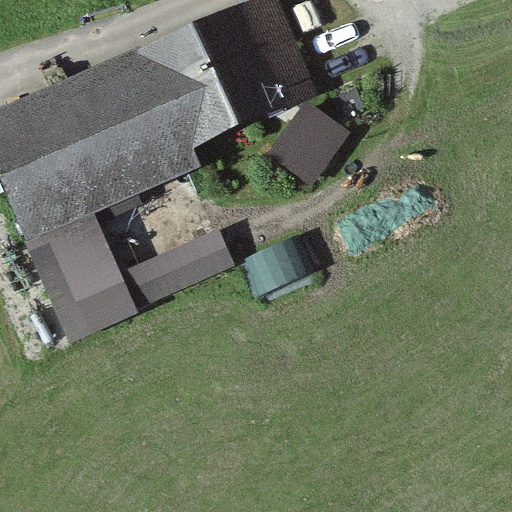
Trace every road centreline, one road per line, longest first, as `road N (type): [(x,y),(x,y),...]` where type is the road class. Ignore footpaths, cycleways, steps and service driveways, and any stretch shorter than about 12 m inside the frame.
road 1 (track): [(417,0),(398,123),(364,178),(302,212),(218,224)]
road 2 (track): [(221,0),(0,73)]
